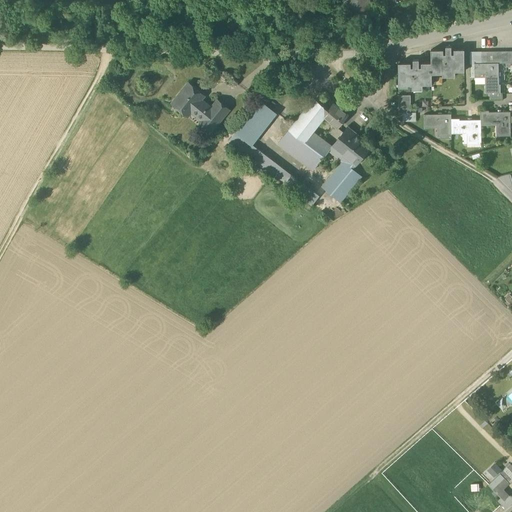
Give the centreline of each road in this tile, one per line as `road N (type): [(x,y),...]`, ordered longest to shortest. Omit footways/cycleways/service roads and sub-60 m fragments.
road 1 (track): [(0,47),(339,56),(394,46)]
road 2 (track): [(0,250),(115,51)]
road 3 (track): [(496,182),(367,108)]
road 4 (residential): [(394,46),(511,19)]
